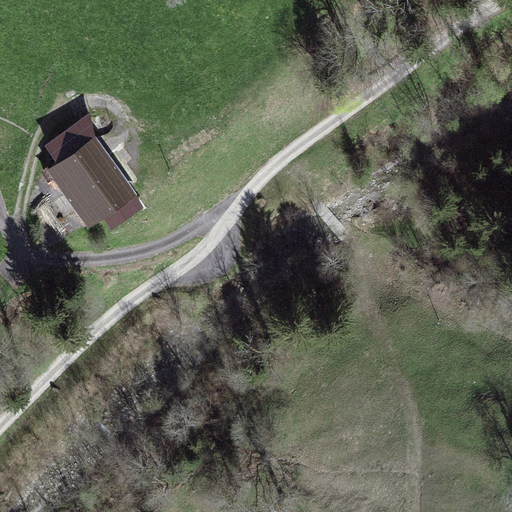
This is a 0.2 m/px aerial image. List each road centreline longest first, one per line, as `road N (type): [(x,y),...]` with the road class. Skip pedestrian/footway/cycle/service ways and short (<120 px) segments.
road 1 (track): [(0,431),(124,312),(203,258),(280,157),(507,0)]
road 2 (track): [(238,211),(138,249),(90,254),(25,252),(0,225)]
